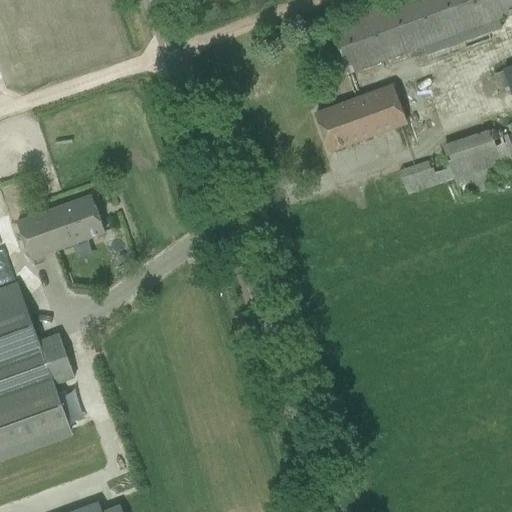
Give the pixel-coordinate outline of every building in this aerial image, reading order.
[(511,0),(398,0),(349,18),(330,24),(336,41),(348,74),(367,68),(448,39),(470,31),(498,21),(508,17),(511,15),(511,0)] [(511,67),(503,70),(504,72),(493,76),(500,96),(511,92),(511,94),(511,67)] [(393,87),(336,109),(317,115),(330,151),(406,123),(393,87)] [(511,141),(508,126),(443,144),(446,157),(399,169),(406,194),(511,164),(511,141)] [(92,197),(74,204),(17,224),(30,260),(86,240),(105,233),(92,197)] [(18,283),(0,289),(0,462),(73,436),(55,387),(75,380),(59,335),(39,342),(18,283)] [(77,392),(62,396),(72,427),(87,422),(77,392)] [(102,511),(99,503),(72,511),(123,511),(121,505),(102,511)]
